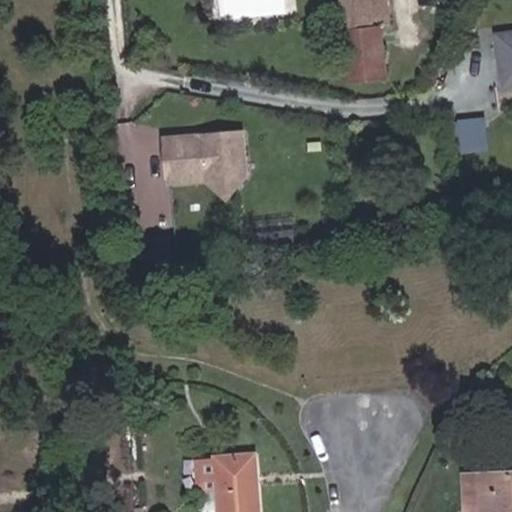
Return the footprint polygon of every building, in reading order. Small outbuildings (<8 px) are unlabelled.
[(397,26),(394,0),(345,0),(349,33),(386,28),(397,26)] [(386,28),(349,33),(355,82),(380,79),(393,77),(386,28)] [(511,28),(499,30),(505,88),(511,86),(511,28)] [(491,118),(464,119),(464,150),(491,150),(491,118)] [(247,128),(157,133),(160,185),(207,182),(226,201),(250,177),(247,128)] [(222,458),(224,511),(259,511),(258,456),(222,458)] [(475,487),(459,487),(461,511),(511,511),(511,480),(475,482),(475,487)] [(339,511),(338,500),(235,510),(235,511),(339,511)]
